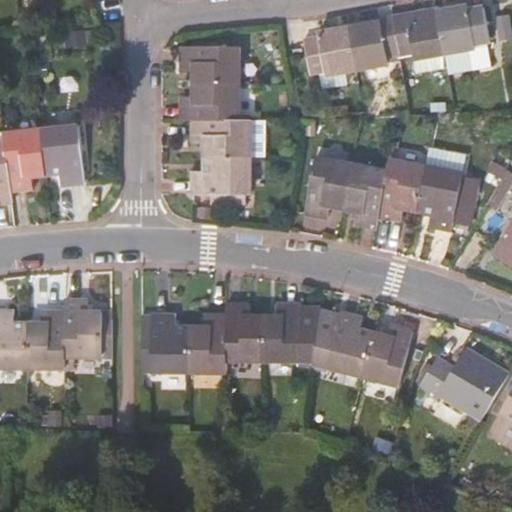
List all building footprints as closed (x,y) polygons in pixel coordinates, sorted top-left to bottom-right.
[(436,10),(444,52),(475,46),(474,43),(487,41),(481,6),(467,8),(467,4),(436,10)] [(403,11),(389,14),(397,53),(411,51),(412,59),(414,58),(444,52),(436,10),(404,16),(403,11)] [(376,21),(345,26),(353,69),(385,63),(383,56),(397,53),(389,14),(376,17),(376,21)] [(309,73),(318,72),(323,71),(323,75),(341,71),(353,69),(345,26),(315,32),(316,36),(302,38),(309,73)] [(475,46),(444,52),(447,67),(448,73),(492,65),(487,41),(474,43),(475,46)] [(193,70),(193,84),(238,83),(238,46),(183,46),(182,69),(193,70)] [(447,67),(444,52),(414,58),(417,73),(447,67)] [(323,71),(318,72),(322,89),(343,85),(341,71),(323,75),(323,71)] [(238,83),(193,84),(194,98),(182,98),(182,119),(194,120),(238,119),(238,83)] [(238,119),(194,120),(194,142),(206,142),(206,156),(251,157),(251,119),(238,119)] [(43,127),(47,166),(61,164),(63,176),(85,174),(79,122),(43,127)] [(7,137),(11,181),(33,179),(31,168),(47,166),(43,127),(6,131),(7,137)] [(7,137),(0,138),(0,194),(13,193),(11,181),(7,137)] [(427,146),(423,165),(461,172),(464,153),(427,146)] [(251,157),(206,156),(206,171),(194,171),(194,195),(213,194),(213,204),(246,204),(246,195),(251,195),(251,157)] [(342,209),(351,164),(316,158),(305,213),(326,217),(328,206),(342,209)] [(388,158),(385,171),(377,216),(398,220),(401,207),(414,210),(423,165),(388,158)] [(385,171),(351,164),(342,209),(357,212),(354,223),(375,227),(377,216),(385,171)] [(461,172),(423,165),(414,210),(429,212),(427,225),(450,230),(461,172)] [(511,172),(507,169),(498,184),(502,187),(487,212),(474,233),(491,242),(504,221),(496,216),(511,189),(510,188),(511,183),(511,172)] [(511,220),(492,253),(511,264),(511,220)] [(60,358),(107,358),(107,315),(81,315),(81,303),(60,302),(60,314),(60,358)] [(223,317),(223,360),(259,360),(259,317),(247,317),(247,305),(223,305),(223,317)] [(259,317),(259,360),(296,360),(296,364),(309,365),(316,313),(316,308),(296,308),(296,305),(271,305),(271,318),(259,317)] [(0,368),(23,369),(23,326),(6,326),(6,314),(0,313),(0,368)] [(335,317),(316,313),(309,365),(308,370),(322,373),(323,368),(360,377),(371,336),(359,333),(362,321),(336,314),(335,317)] [(60,369),(60,358),(60,314),(38,314),(38,326),(23,326),(23,369),(60,369)] [(198,330),(186,330),(186,373),(223,373),(223,360),(223,317),(199,316),(198,330)] [(147,367),(147,373),(186,373),(186,330),(174,330),(174,317),(147,317),(147,330),(137,330),(137,367),(147,367)] [(147,317),(137,317),(137,330),(147,330),(147,317)] [(371,336),(360,377),(396,386),(409,333),(386,327),(383,339),(371,336)] [(450,377),(431,366),(419,386),(438,398),(441,393),(482,418),(508,375),(467,350),(456,369),(450,377)] [(436,357),(431,366),(450,377),(456,369),(436,357)] [(137,367),(137,387),(148,387),(147,373),(147,367),(137,367)] [(511,392),(497,417),(511,425),(511,392)] [(205,452),(175,452),(176,481),(205,480),(205,452)]
